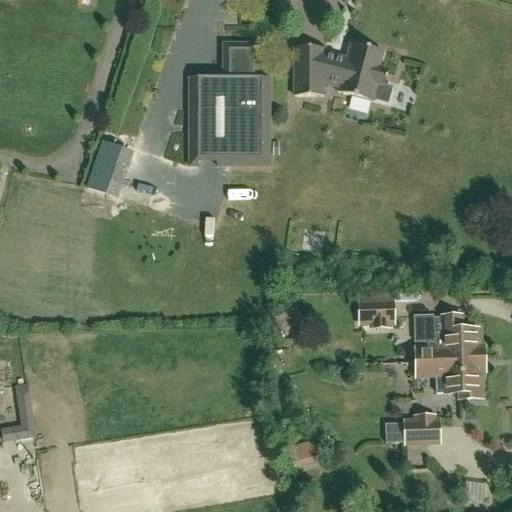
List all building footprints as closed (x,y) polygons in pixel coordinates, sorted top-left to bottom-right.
[(338,94),(372,103),(377,86),(384,88),(389,72),(378,69),(383,54),(368,50),(368,46),(360,44),(357,47),(351,45),(346,64),(324,58),(324,50),(294,50),(294,98),(324,98),(324,85),(339,89),(338,94)] [(258,46),(223,45),(223,80),(189,80),(189,168),(269,168),(270,80),(258,80),(258,46)] [(389,329),(389,325),(393,325),(392,303),(359,304),(360,326),(371,325),(371,329),(389,329)] [(288,339),(311,329),(302,310),(279,320),(288,339)] [(431,319),(432,350),(416,351),(416,379),(435,378),(436,396),(459,395),(459,401),(481,401),(480,374),(484,374),(484,349),(477,349),(477,332),(461,332),(461,318),(431,319)] [(22,429),(13,430),(15,442),(36,439),(29,394),(17,395),(22,429)] [(405,424),(406,446),(439,444),(438,422),(434,423),(433,419),(416,419),(416,423),(405,424)] [(294,450),(298,468),(323,462),(319,444),(294,450)]
